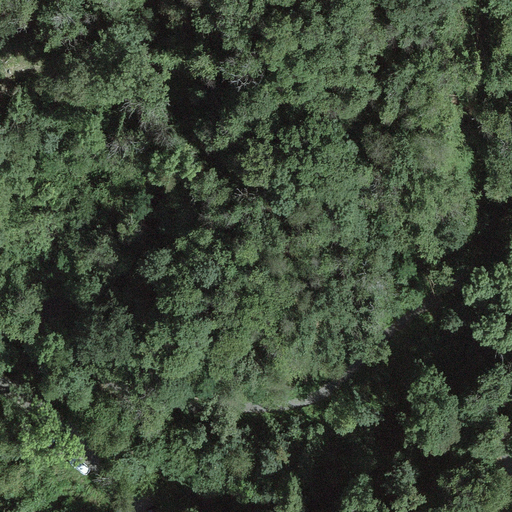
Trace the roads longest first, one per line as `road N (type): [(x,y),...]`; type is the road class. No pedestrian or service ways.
road 1 (unclassified): [(202,511),(187,481),(103,428),(63,386),(48,327),(53,311),(72,312),(92,368),(127,394),(181,408),(267,410),(325,393),(460,280),(495,261),(511,263)]
road 2 (unclassified): [(0,380),(28,394),(133,511)]
